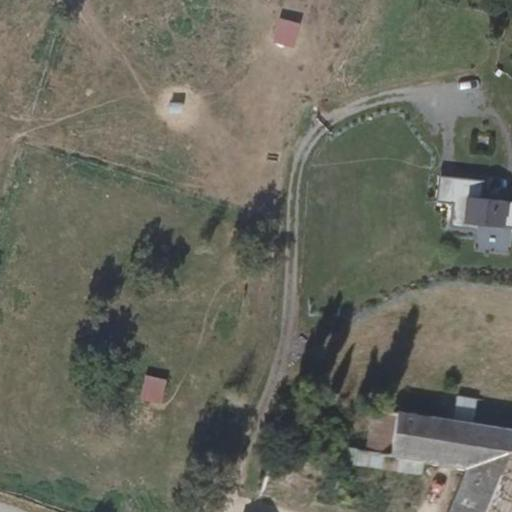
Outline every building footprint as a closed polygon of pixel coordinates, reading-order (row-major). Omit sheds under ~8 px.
[(271,39),(294,45),(299,20),(277,15),(271,39)] [(452,201),(450,227),(476,229),(474,249),(511,252),(511,200),(478,198),(480,181),(440,177),(438,200),(452,201)] [(141,402),(161,405),(165,376),(144,373),(141,402)] [(511,511),(511,434),(387,418),(380,462),(460,474),(444,511),(511,511)] [(269,461),(259,495),(286,503),(296,469),(269,461)]
